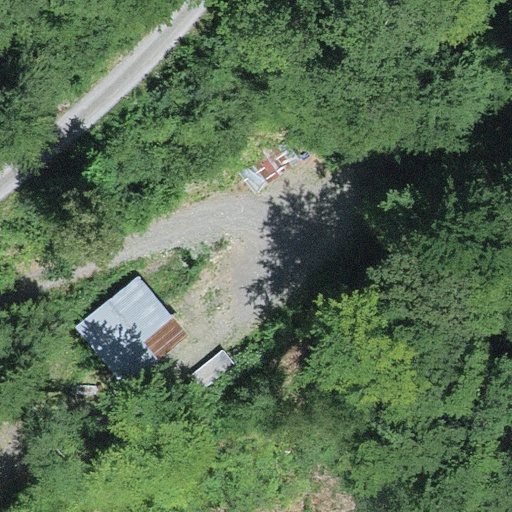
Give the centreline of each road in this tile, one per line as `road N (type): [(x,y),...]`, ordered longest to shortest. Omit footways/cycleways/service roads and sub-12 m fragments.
road 1 (track): [(0,296),(181,241),(224,243),(243,289),(221,335),(93,410),(0,445)]
road 2 (unclassified): [(195,0),(0,186)]
